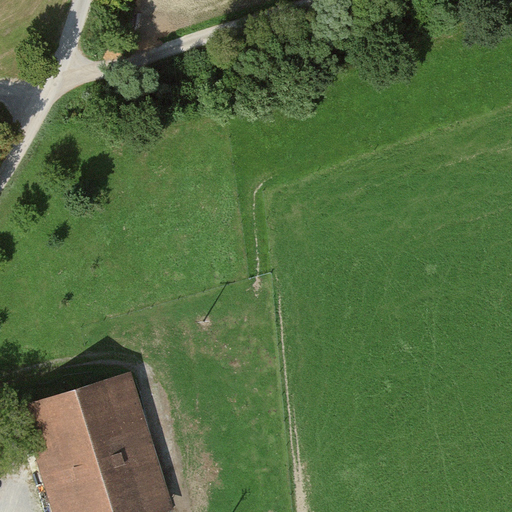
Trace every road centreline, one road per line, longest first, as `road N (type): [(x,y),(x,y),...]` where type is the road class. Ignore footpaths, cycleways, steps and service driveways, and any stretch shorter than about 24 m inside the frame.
road 1 (track): [(329,0),(91,73),(0,88)]
road 2 (track): [(0,178),(57,81),(87,0)]
